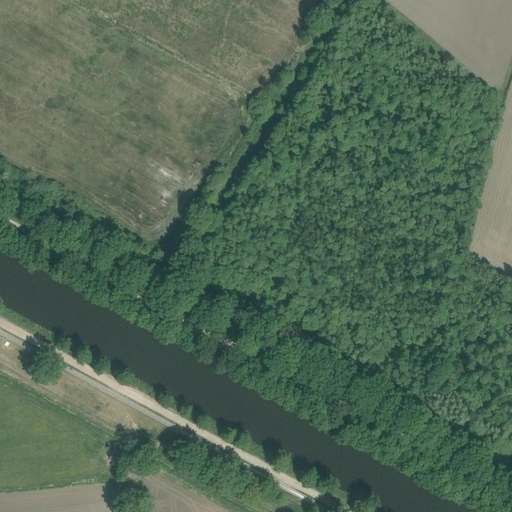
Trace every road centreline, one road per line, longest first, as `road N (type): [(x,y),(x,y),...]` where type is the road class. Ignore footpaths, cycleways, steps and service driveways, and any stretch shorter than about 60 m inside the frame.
road 1 (track): [(0,219),(511,495)]
road 2 (track): [(342,402),(188,291),(187,261),(341,0)]
road 3 (track): [(358,511),(0,316)]
road 4 (track): [(224,452),(214,463),(179,450),(141,455),(131,486),(137,511)]
